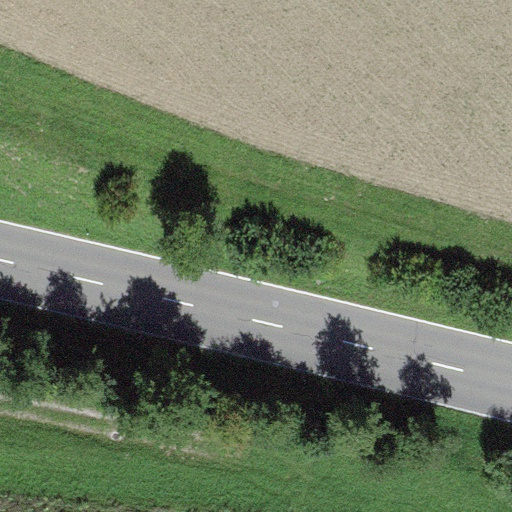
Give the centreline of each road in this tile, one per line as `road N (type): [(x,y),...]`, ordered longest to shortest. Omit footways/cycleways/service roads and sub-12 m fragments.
road 1 (primary): [(511,390),(0,262)]
road 2 (track): [(321,468),(0,397)]
